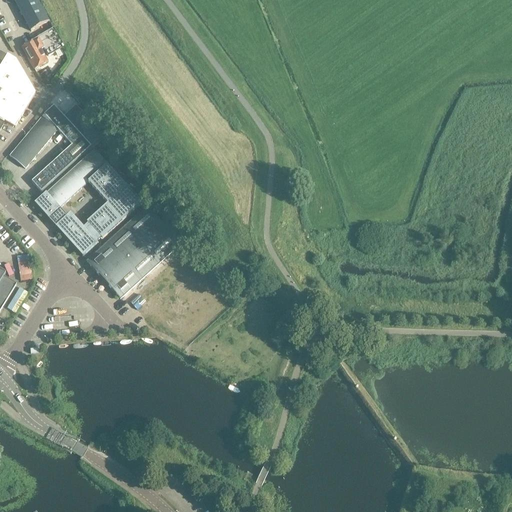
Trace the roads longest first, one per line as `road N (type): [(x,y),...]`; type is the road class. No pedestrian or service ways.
road 1 (unclassified): [(511,335),(361,329),(313,340),(246,511)]
road 2 (tertiary): [(165,511),(30,417),(0,375)]
road 3 (unclassified): [(0,370),(67,269)]
